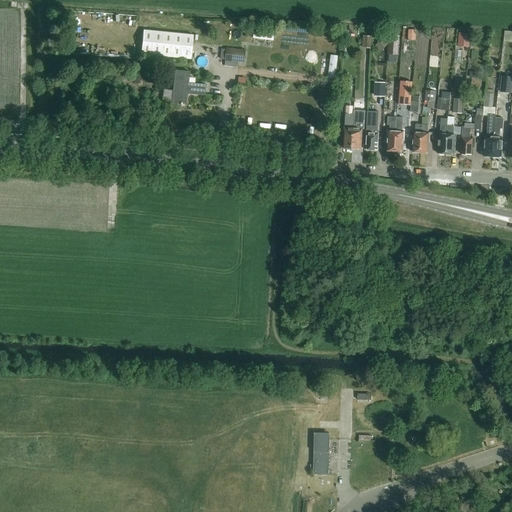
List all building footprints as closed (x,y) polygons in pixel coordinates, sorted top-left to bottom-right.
[(503,39),(511,39),(511,30),(504,29),(503,39)] [(193,35),(143,30),(141,54),(191,60),(193,35)] [(258,30),(258,38),(278,38),(278,30),(258,30)] [(470,34),(458,33),(458,46),(469,47),(470,34)] [(389,35),(388,55),(389,55),(397,55),(398,56),(400,36),(389,35)] [(362,48),(371,48),(372,36),(363,36),(362,48)] [(384,41),(378,47),(381,51),(387,45),(384,41)] [(246,49),(226,48),(226,49),(222,49),(221,59),(226,60),(225,66),(237,67),(238,62),(244,63),(246,49)] [(190,72),(175,70),(172,104),(187,105),(188,95),(205,97),(206,85),(189,83),(190,72)] [(511,93),(511,89),(511,77),(502,76),(500,92),(511,93)] [(385,83),(375,82),(375,96),(385,97),(385,83)] [(399,98),(410,99),(411,90),(399,89),(399,98)] [(435,109),(436,91),(426,90),(425,100),(429,101),(428,108),(435,109)] [(449,110),(451,93),(443,92),(442,98),(439,98),(437,109),(449,110)] [(484,156),(493,157),(495,125),(495,118),(496,108),(493,107),(494,94),(485,94),(484,107),(483,107),(483,116),(488,116),(487,137),(485,137),(484,156)] [(462,113),(464,95),(456,95),(456,99),(455,98),(454,113),(462,113)] [(419,112),(420,97),(413,97),(413,102),(412,101),(411,112),(419,112)] [(481,130),(482,116),(483,116),(483,106),(481,106),(480,109),(477,108),(476,116),(472,116),(472,124),(465,124),(464,128),(463,128),(462,137),(461,137),(460,154),(472,155),(472,147),(474,147),(475,139),(470,138),(471,129),(481,130)] [(368,111),(365,149),(378,150),(379,134),(378,134),(379,111),(368,111)] [(343,148),(352,149),(354,119),(353,119),(353,114),(346,114),(345,128),(344,128),(343,148)] [(447,135),(446,154),(454,155),(455,141),(456,141),(457,135),(454,135),(455,116),(448,116),(448,119),(447,135)] [(422,125),(420,153),(428,153),(429,141),(430,141),(430,133),(428,133),(429,117),(423,117),(422,125)] [(387,151),(395,151),(397,124),(397,118),(390,118),(390,131),(387,131),(386,139),(388,140),(387,151)] [(397,124),(395,151),(403,151),(403,140),(404,139),(405,132),(402,132),(403,118),(397,118),(397,124)] [(504,119),(495,118),(495,125),(493,157),(501,157),(503,138),(500,137),(501,129),(503,129),(504,119)] [(362,120),(354,119),(352,149),(361,149),(362,129),(361,128),(362,120)] [(438,154),(446,154),(447,135),(448,119),(441,119),(440,134),(438,134),(438,141),(439,142),(438,154)] [(420,153),(422,125),(416,125),(415,132),(412,132),(412,140),(413,142),(413,152),(420,153)] [(330,433),(315,432),(313,474),(328,475),(330,433)]
